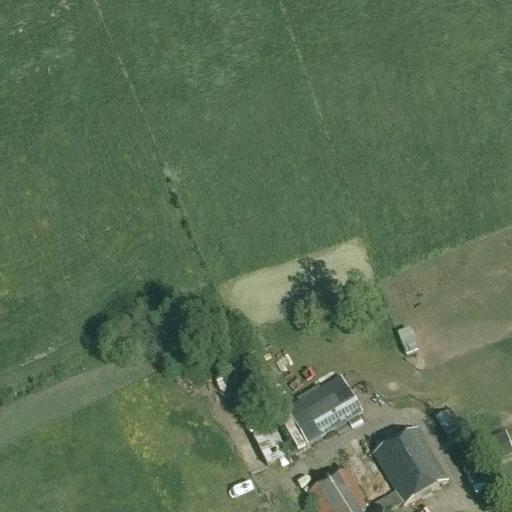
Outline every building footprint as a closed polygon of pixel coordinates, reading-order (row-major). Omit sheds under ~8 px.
[(349,379),(293,410),(312,445),(368,413),(349,379)] [(448,410),(436,417),(447,437),(459,430),(448,410)] [(260,435),(271,467),(294,460),(283,427),(260,435)] [(392,511),(403,506),(405,509),(448,482),(417,431),(374,458),(396,494),(371,510),(349,472),(309,495),(318,511),(392,511)] [(361,458),(353,464),(364,479),(372,473),(361,458)]
